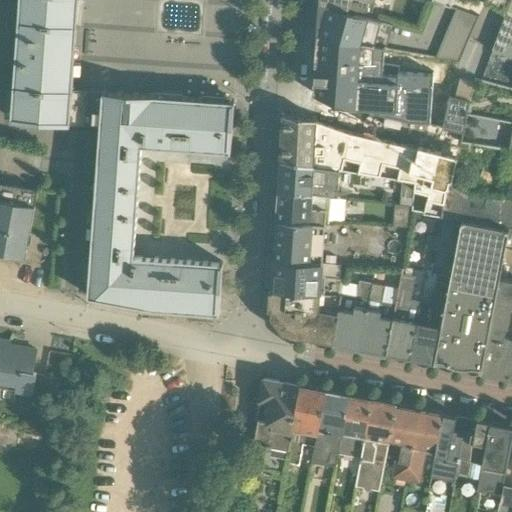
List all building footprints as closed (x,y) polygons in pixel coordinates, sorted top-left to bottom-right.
[(71,86),(77,0),(0,0),(0,66),(14,68),(11,116),(68,120),(70,94),(71,86)] [(319,0),(317,31),(349,38),(353,8),(349,7),(319,0)] [(319,0),(349,7),(349,4),(372,9),(373,0),(319,0)] [(511,0),(484,0),(507,10),(511,0)] [(511,0),(507,10),(500,28),(492,47),(491,48),(511,54),(511,0)] [(435,54),(459,58),(478,14),(456,5),(435,54)] [(478,41),(492,47),(500,28),(485,22),(478,41)] [(315,66),(366,77),(367,59),(348,58),(349,38),(317,31),(315,66)] [(366,77),(315,66),(313,92),(328,93),(328,101),(333,105),(341,106),(348,102),(348,101),(359,102),(359,101),(387,107),(386,111),(390,111),(385,137),(315,122),(313,162),(339,166),(420,179),(449,184),(455,154),(457,155),(457,153),(460,138),(462,129),(452,127),(447,152),(437,151),(441,133),(434,132),(437,119),(441,120),(447,93),(366,77)] [(70,94),(233,106),(232,109),(233,109),(234,97),(71,86),(70,94)] [(511,146),(511,118),(466,110),(469,97),(448,93),(442,125),(452,127),(462,129),(460,138),(473,140),(511,146)] [(232,109),(233,106),(70,94),(68,120),(100,123),(88,292),(152,305),(219,309),(222,258),(134,252),(142,142),(231,148),(233,109),(232,109)] [(281,157),(313,162),(315,122),(316,114),(283,109),(281,157)] [(460,138),(457,153),(471,155),(473,140),(460,138)] [(313,162),(281,157),(279,187),(324,190),(326,179),(339,181),(339,166),(313,162)] [(402,179),(400,194),(417,196),(419,181),(402,179)] [(511,194),(449,184),(420,179),(415,208),(462,216),(509,224),(511,224),(511,194)] [(24,255),(25,255),(30,230),(27,230),(34,191),(37,192),(38,188),(0,181),(0,247),(24,253),(24,255)] [(324,190),(279,187),(277,217),(324,220),(329,220),(331,191),(324,190)] [(409,203),(394,202),(392,222),(407,224),(409,203)] [(481,367),(499,274),(509,224),(462,216),(450,281),(436,355),(442,357),(444,358),(447,360),(450,361),(454,362),(458,363),(462,364),(466,364),(470,364),(470,360),(480,361),(480,364),(479,367),(481,367)] [(324,220),(277,217),(274,256),(321,259),(324,220)] [(272,286),(340,291),(342,278),(343,274),(321,271),(321,259),(274,256),(274,267),(273,267),(272,286)] [(386,349),(411,354),(421,300),(411,297),(415,273),(402,270),(399,285),(386,349)] [(481,367),(504,372),(511,333),(505,331),(506,323),(508,324),(511,302),(511,276),(499,274),(481,367)] [(333,339),(360,344),(373,280),(360,277),(359,281),(342,278),(340,291),(333,339)] [(435,359),(436,355),(450,281),(437,278),(432,302),(421,300),(411,354),(435,359)] [(360,344),(386,349),(399,285),(373,280),(360,344)] [(288,330),(333,339),(340,291),(272,286),(271,308),(288,330)] [(0,384),(33,392),(38,370),(34,369),(37,346),(9,341),(14,330),(13,329),(9,337),(0,335),(0,384)] [(287,458),(300,381),(264,374),(254,438),(256,439),(255,444),(266,446),(263,464),(286,468),(287,458)] [(315,442),(326,386),(300,381),(287,458),(300,460),(304,440),(315,442)] [(339,450),(349,391),(326,386),(315,442),(312,453),(314,453),(313,458),(336,462),(339,450)] [(361,454),(372,395),(349,391),(339,450),(361,454)] [(385,460),(396,400),(372,395),(361,454),(355,482),(364,484),(367,488),(372,485),(380,487),(385,460)] [(406,477),(420,404),(396,400),(385,460),(394,462),(392,474),(406,477)] [(435,452),(443,409),(420,404),(406,477),(421,480),(427,450),(435,452)] [(456,471),(463,431),(456,429),(457,425),(453,425),(456,411),(443,409),(435,452),(432,467),(456,471)] [(481,475),(491,418),(477,416),(475,429),(471,428),(470,432),(463,431),(456,471),(481,475)] [(502,490),(504,482),(511,437),(511,422),(491,418),(481,475),(479,486),(502,490)] [(511,483),(504,482),(502,490),(497,511),(510,511),(511,502),(511,483)]
